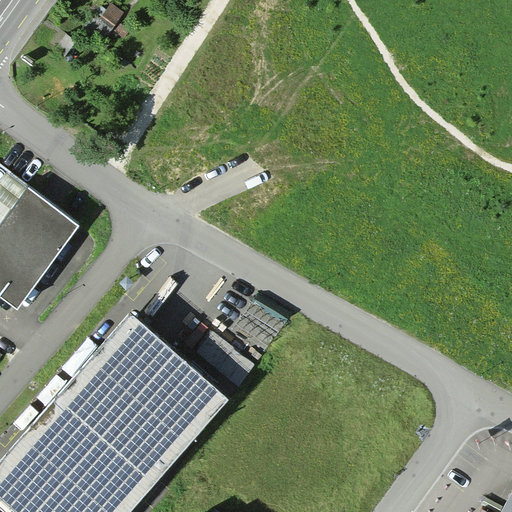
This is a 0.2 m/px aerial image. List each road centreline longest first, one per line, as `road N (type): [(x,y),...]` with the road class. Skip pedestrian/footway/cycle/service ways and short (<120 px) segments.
road 1 (residential): [(150,211),(472,395)]
road 2 (residential): [(150,211),(0,385)]
road 3 (residential): [(0,108),(150,211)]
road 4 (residential): [(390,511),(472,395)]
